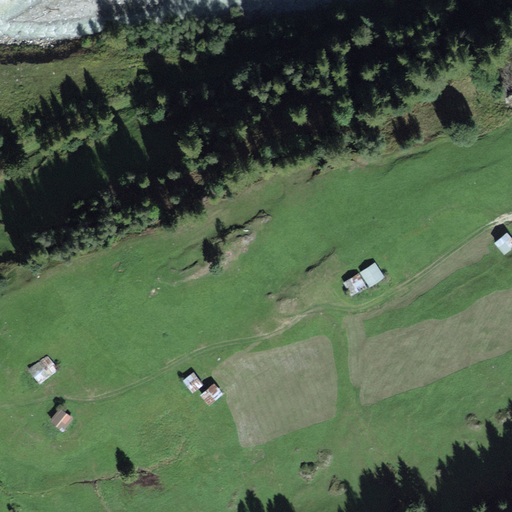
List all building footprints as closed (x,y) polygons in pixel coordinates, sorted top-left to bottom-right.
[(511,242),(506,233),(491,244),(500,257),(511,248),(511,242)] [(375,267),(362,276),(370,288),(383,279),(375,267)] [(360,278),(343,286),(348,297),(365,289),(360,278)] [(47,358),(27,372),(38,388),(58,375),(47,358)] [(193,374),(182,384),(191,395),(203,385),(193,374)] [(214,386),(202,397),(211,408),(224,398),(214,386)] [(59,411),(51,423),(65,433),(74,420),(59,411)]
